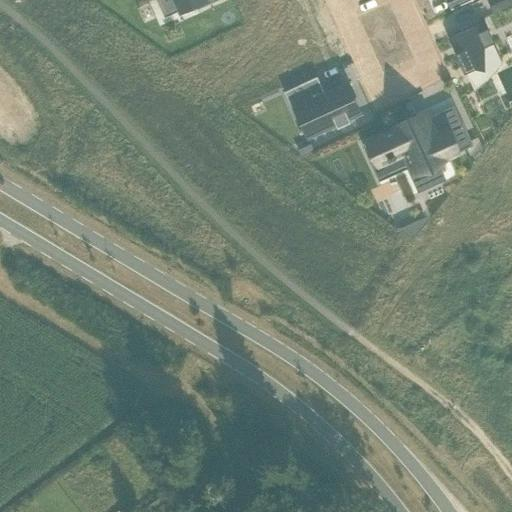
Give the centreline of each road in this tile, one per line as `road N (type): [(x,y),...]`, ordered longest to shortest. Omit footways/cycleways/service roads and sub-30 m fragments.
road 1 (secondary): [(448,511),(355,407),(292,358),(0,182)]
road 2 (secondary): [(0,221),(286,398),(400,511)]
road 3 (track): [(355,330),(437,390),(511,473)]
